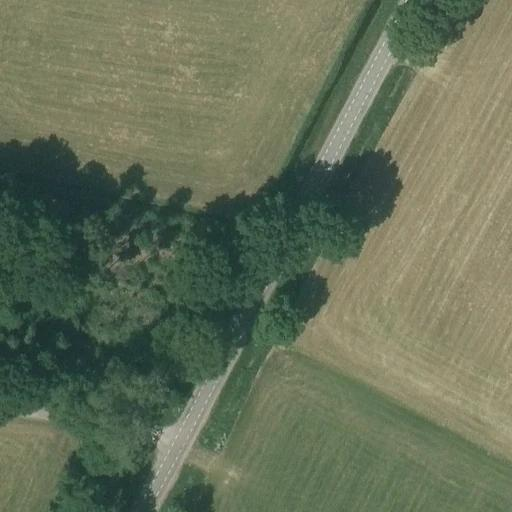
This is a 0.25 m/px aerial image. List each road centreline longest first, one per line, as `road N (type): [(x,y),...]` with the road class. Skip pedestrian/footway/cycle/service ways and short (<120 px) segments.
road 1 (tertiary): [(141,511),(411,0)]
road 2 (track): [(176,444),(0,408)]
